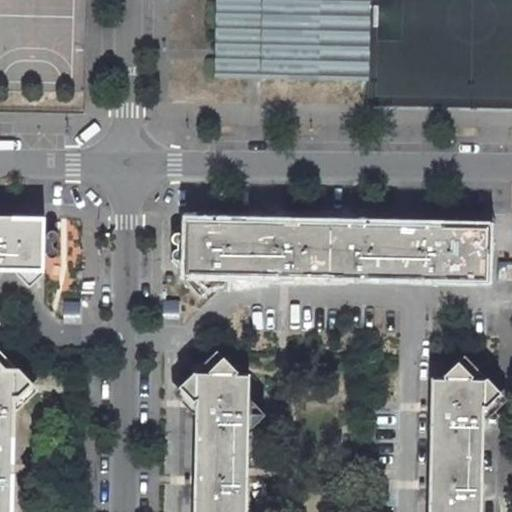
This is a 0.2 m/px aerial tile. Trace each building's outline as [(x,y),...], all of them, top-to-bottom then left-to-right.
[(215,0),(212,74),(366,79),(368,0),(215,0)] [(0,216),(0,269),(13,270),(40,270),(40,254),(43,254),(44,256),(47,258),(51,258),(53,256),(55,253),(54,249),(49,246),(50,242),(52,241),(55,237),(55,236),(53,232),(51,231),(47,231),(44,233),(43,235),(40,235),(41,218),(0,216)] [(224,275),(484,281),(485,227),(183,221),(166,233),(169,235),(168,243),(170,245),(170,250),(168,253),(169,261),(168,262),(180,275),(192,275),(201,287),(223,287),(224,275)] [(12,272),(26,287),(41,273),(41,270),(40,270),(13,270),(12,272)] [(180,276),(196,293),(201,287),(192,275),(180,275),(180,276)] [(195,420),(192,511),(244,511),(247,430),(247,397),(248,375),(236,375),(223,360),(210,374),(196,373),(183,386),(183,394),(196,406),(195,420)] [(478,511),(480,422),(481,413),(492,403),(492,388),(483,377),(482,376),(482,380),(472,380),(456,363),(442,379),(430,379),(426,511),(478,511)] [(0,511),(10,511),(12,411),(13,397),(21,389),(22,376),(12,367),(12,370),(5,370),(0,365),(0,511)] [(12,411),(35,388),(22,376),(21,389),(13,397),(12,411)] [(173,396),(195,420),(196,406),(183,394),(183,386),(173,396)] [(492,403),(481,413),(480,422),(503,400),(492,388),(492,403)] [(247,430),(264,414),(247,397),(247,430)]
